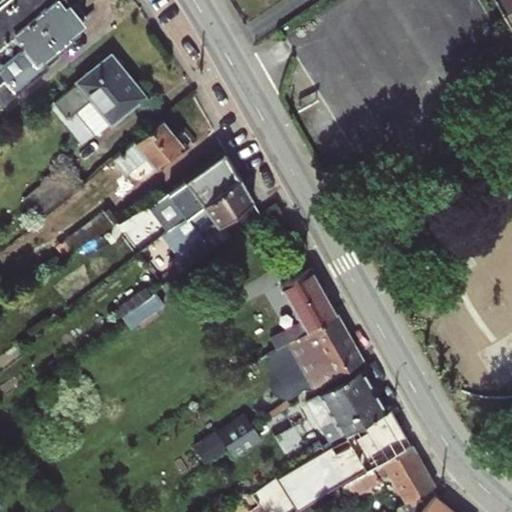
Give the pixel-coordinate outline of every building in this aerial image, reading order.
[(18,33),(57,0),(10,0),(0,9),(0,45),(1,48),(9,42),(18,33)] [(85,20),(67,0),(57,0),(18,33),(39,59),(85,20)] [(511,0),(497,0),(511,29),(511,28),(511,0)] [(54,102),(86,142),(145,94),(113,53),(54,102)] [(184,144),(164,118),(121,155),(131,168),(152,151),(160,162),(184,144)] [(242,177),(226,150),(154,200),(163,220),(97,271),(103,279),(176,226),(242,177)] [(47,217),(85,185),(67,164),(28,198),(45,218),(47,217)] [(242,177),(176,226),(185,237),(173,245),(181,257),(255,200),(242,177)] [(80,255),(119,225),(106,211),(70,244),(80,255)] [(338,316),(311,267),(281,284),(303,321),(271,338),(277,349),(284,345),(338,316)] [(124,318),(132,330),(165,306),(158,294),(124,318)] [(338,316),(284,345),(309,390),(363,358),(356,346),(338,316)] [(323,448),(386,408),(363,369),(309,400),(328,435),(319,441),(323,448)] [(386,408),(323,448),(317,452),(323,463),(330,460),(332,463),(355,451),(367,472),(412,446),(389,406),(386,408)] [(233,446),(256,428),(246,414),(222,430),(233,446)] [(216,428),(196,442),(207,458),(227,444),(216,428)] [(233,446),(229,449),(235,457),(263,436),(256,428),(233,446)] [(434,486),(412,446),(367,472),(343,487),(350,499),(389,476),(406,504),(429,490),(434,486)] [(310,457),(291,468),(297,477),(316,465),(310,457)] [(454,511),(436,497),(422,511),(454,511)]
